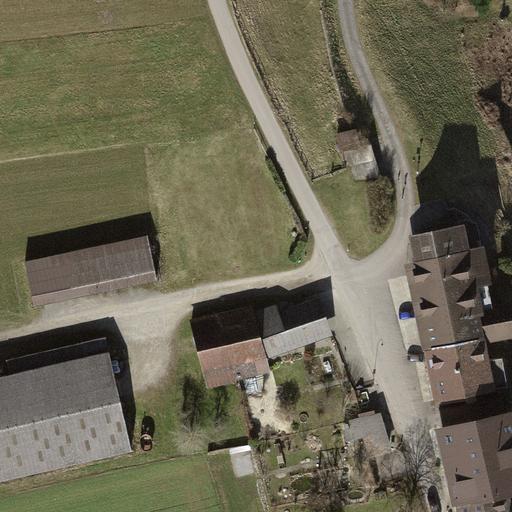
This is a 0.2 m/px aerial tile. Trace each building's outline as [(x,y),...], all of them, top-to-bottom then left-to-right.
[(415,264),(442,399),(510,385),(504,356),(485,360),(481,341),(500,337),(499,333),(511,330),(511,310),(511,305),(494,308),(477,225),(419,237),(424,262),(415,264)] [(148,236),(25,262),(35,309),(158,283),(148,236)] [(191,318),(209,387),(270,372),(267,361),(330,340),(318,294),(254,316),(251,304),(191,318)] [(0,377),(0,483),(133,453),(106,335),(6,358),(10,375),(0,377)] [(349,421),(356,438),(365,434),(373,455),(398,446),(384,408),(349,421)] [(506,493),(507,495),(511,494),(511,417),(511,411),(443,426),(461,503),(506,493)] [(510,511),(507,495),(506,493),(461,503),(462,511),(510,511)]
